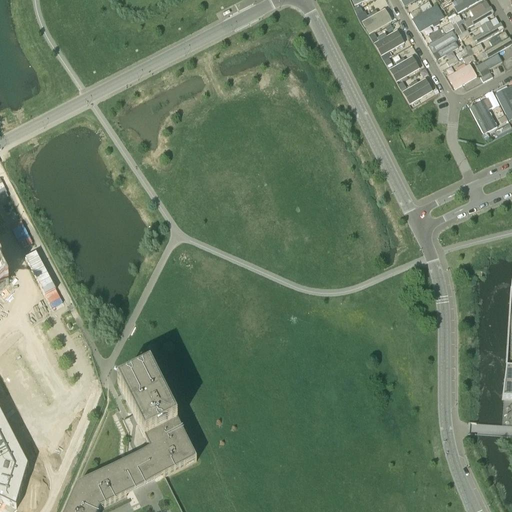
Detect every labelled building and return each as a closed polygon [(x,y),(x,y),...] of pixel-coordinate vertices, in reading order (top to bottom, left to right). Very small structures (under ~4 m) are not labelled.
[(401,0),(403,3),(407,9),(422,1),(421,0),(401,0)] [(460,11),(481,0),(456,0),(455,1),(460,11)] [(419,9),(423,15),(433,10),(429,4),(419,9)] [(421,37),(449,22),(440,6),(433,10),(423,15),(414,21),(412,22),(421,37)] [(423,15),(419,9),(410,15),(414,21),(423,15)] [(360,10),(355,13),(357,19),(364,15),(360,10)] [(470,28),(492,16),(489,10),(467,22),(470,28)] [(367,37),(391,23),(384,12),(360,25),(367,37)] [(453,28),(460,24),(462,22),(459,17),(450,22),(453,28)] [(474,47),(504,32),(501,26),(493,30),(490,23),(480,28),(483,35),(472,41),(474,47)] [(428,38),(432,44),(454,31),(450,25),(428,38)] [(380,58),(403,43),(396,32),(373,47),(380,58)] [(465,34),(458,38),(461,43),(471,38),(468,32),(465,34)] [(434,56),(457,43),(452,34),(428,47),(434,56)] [(375,36),(369,39),(373,44),(378,41),(375,36)] [(484,53),(487,59),(511,45),(508,39),(484,53)] [(474,56),(483,51),(480,46),(471,51),(474,56)] [(468,53),(466,51),(456,56),(459,62),(462,61),(469,56),(468,53)] [(471,55),(469,56),(462,61),(465,67),(475,61),(471,55)] [(487,69),(488,71),(501,64),(497,57),(476,68),(480,74),(487,69)] [(396,83),(418,70),(411,58),(387,72),(387,73),(394,84),(396,83)] [(446,64),(449,69),(458,63),(455,58),(446,64)] [(387,69),(392,65),(389,60),(384,63),(387,69)] [(446,79),(454,93),(478,80),(470,66),(446,79)] [(483,85),(492,80),(488,71),(480,75),(482,78),(480,79),(483,84),(483,85)] [(425,82),(402,97),(409,107),(431,92),(425,82)] [(405,90),(406,90),(403,85),(398,88),(402,95),(407,92),(405,90)] [(510,121),(511,120),(511,87),(497,95),(510,121)] [(483,136),(495,128),(482,103),(469,111),(483,136)] [(499,121),(502,126),(508,123),(505,118),(499,121)] [(511,287),(511,288),(504,365),(501,401),(511,401),(511,287)] [(99,511),(100,511),(196,462),(174,418),(150,371),(117,387),(132,417),(122,422),(128,434),(126,453),(131,461),(76,489),(66,511),(99,511)] [(0,502),(16,511),(28,469),(13,440),(0,414),(0,502)]
